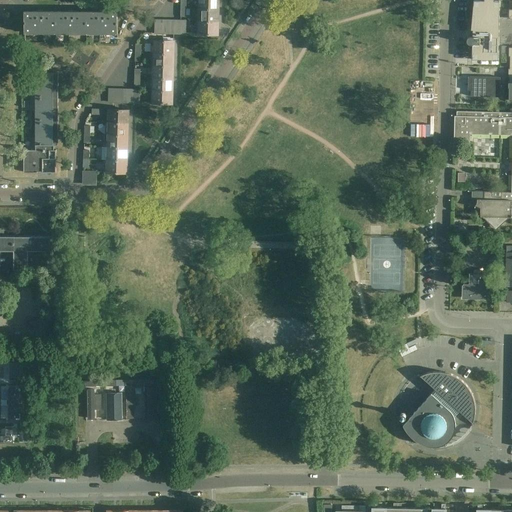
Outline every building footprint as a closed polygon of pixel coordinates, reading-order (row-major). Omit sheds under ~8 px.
[(218,0),(199,0),(199,9),(219,9),(218,0)] [(499,41),(499,24),(500,1),(494,1),(494,0),(484,0),(484,1),(474,0),(471,30),(473,30),(472,37),(470,37),(468,37),(467,39),(467,41),(467,42),(469,44),(470,44),(472,44),(472,59),(498,60),(499,41)] [(219,9),(199,9),(199,21),(218,21),(219,9)] [(511,9),(509,10),(509,18),(505,18),(503,24),(499,24),(499,41),(506,41),(511,30),(511,48),(510,48),(509,100),(511,100),(511,9)] [(38,11),(25,11),(25,33),(26,33),(26,31),(56,31),(56,11),(43,11),(43,10),(38,10),(38,11)] [(69,12),(56,11),(56,31),(86,31),(86,12),(73,12),(73,11),(69,11),(69,12)] [(99,12),(86,12),(86,31),(117,31),(117,34),(117,12),(104,12),(104,11),(99,11),(99,12)] [(181,21),(174,21),(174,33),(185,34),(185,21),(181,21)] [(218,21),(199,21),(199,34),(218,34),(218,21)] [(174,41),(155,40),(154,53),(174,54),(174,41)] [(174,54),(154,53),(154,66),(173,66),(174,54)] [(173,66),(154,66),(154,78),(173,79),(173,66)] [(40,69),(36,69),(36,87),(36,149),(24,149),(24,151),(24,172),(38,172),(38,171),(43,171),(43,172),(47,172),(56,172),(56,149),(54,149),(54,145),(58,145),(58,73),(50,73),(40,73),(40,69)] [(471,96),(481,97),(500,97),(500,77),(468,76),(468,87),(471,87),(471,96)] [(173,79),(154,78),(153,91),(173,91),(173,79)] [(173,91),(153,91),(153,103),(172,104),(173,91)] [(129,110),(109,109),(109,122),(128,123),(129,110)] [(511,174),(511,192),(511,191),(511,112),(457,111),(456,116),(454,116),(454,143),(470,143),(470,134),(511,135),(511,174)] [(128,123),(109,122),(108,135),(128,136),(128,123)] [(108,135),(103,135),(103,147),(127,148),(128,136),(108,135)] [(103,147),(102,147),(102,160),(107,160),(127,160),(127,148),(103,147)] [(127,160),(107,160),(107,172),(126,173),(127,160)] [(504,217),(508,217),(511,218),(511,217),(511,204),(511,205),(511,198),(511,191),(511,192),(484,191),(484,194),(484,199),(477,199),(477,201),(477,203),(476,205),(474,207),(475,207),(476,205),(480,207),(480,217),(488,217),(488,219),(489,221),(490,222),(492,224),(494,225),(496,225),(498,225),(500,224),(501,223),(502,221),(503,219),(504,217)] [(0,277),(14,277),(15,268),(28,269),(28,250),(50,250),(50,248),(50,236),(0,236),(0,277)] [(81,237),(78,236),(77,236),(77,247),(85,247),(85,237),(81,237)] [(507,302),(508,302),(511,302),(511,245),(506,246),(506,252),(505,280),(511,279),(511,287),(507,287),(507,290),(501,290),(501,300),(507,300),(507,302)] [(463,284),(463,285),(463,298),(470,298),(487,298),(487,292),(493,292),(494,279),(490,278),(490,270),(474,270),(474,274),(471,274),(470,284),(463,284)] [(18,363),(9,363),(9,378),(18,378),(18,363)] [(422,375),(418,376),(417,377),(414,380),(411,382),(409,385),(407,388),(405,391),(403,394),(402,398),(401,401),(400,405),(400,408),(400,412),(400,415),(401,418),(401,420),(402,422),(403,425),(404,428),(406,430),(408,433),(410,435),(412,437),(414,439),(416,441),(419,442),(422,444),(424,445),(427,446),(429,446),(434,447),(437,447),(440,447),(444,447),(447,446),(449,446),(452,444),(456,443),(458,441),(461,439),(464,437),(466,435),(468,432),(470,429),(471,426),(472,425),(473,423),(474,421),(474,418),(475,415),(475,412),(476,409),(475,406),(475,403),(474,400),(473,396),(472,393),(470,390),(469,387),(467,385),(464,382),(462,380),(459,378),(456,376),(453,374),(450,373),(446,372),(443,372),(439,371),(436,371),(432,372),(428,372),(425,373),(422,375)] [(23,388),(9,388),(9,402),(23,402),(23,388)] [(163,389),(149,390),(150,419),(164,419),(163,389)] [(134,394),(128,394),(129,420),(141,419),(141,390),(135,390),(134,394)] [(102,392),(85,392),(86,420),(103,420),(102,393),(102,392)] [(125,394),(108,395),(108,420),(126,420),(125,394)] [(23,402),(9,402),(9,417),(23,417),(23,402)] [(6,435),(0,434),(0,442),(13,442),(13,428),(6,428),(6,435)] [(372,511),(385,511),(385,508),(377,508),(377,503),(373,502),(373,504),(373,511),(372,511)] [(393,508),(385,508),(385,511),(397,511),(398,503),(394,503),(393,508)] [(402,503),(398,503),(397,511),(409,511),(409,508),(401,508),(402,503)] [(417,508),(409,508),(409,511),(421,511),(421,503),(417,503),(417,508)] [(425,503),(421,503),(421,511),(433,511),(433,509),(425,508),(425,503)]
